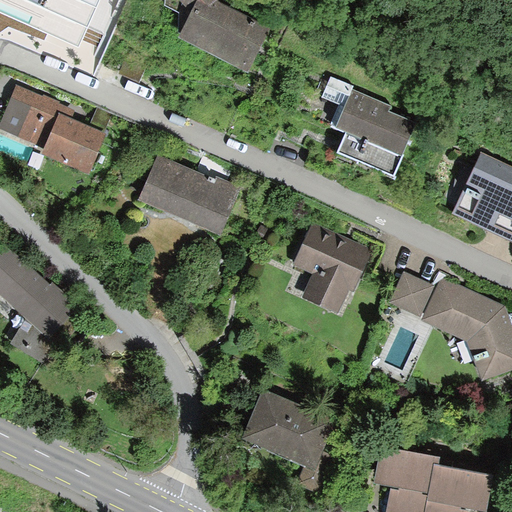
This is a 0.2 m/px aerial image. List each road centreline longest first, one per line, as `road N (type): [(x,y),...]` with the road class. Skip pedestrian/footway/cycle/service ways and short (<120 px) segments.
road 1 (residential): [(511,284),(280,168),(0,49)]
road 2 (residential): [(0,200),(145,330),(185,379),(195,424),(171,511)]
road 3 (secondary): [(0,435),(152,511)]
